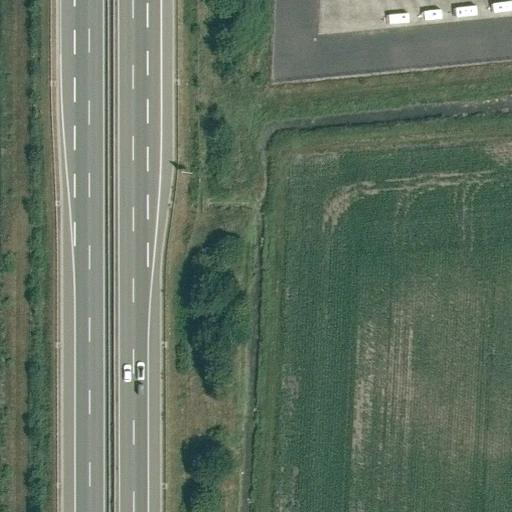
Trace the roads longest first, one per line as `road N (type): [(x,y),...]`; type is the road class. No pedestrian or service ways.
road 1 (motorway): [(84,0),(81,511)]
road 2 (motorway): [(131,511),(130,0)]
